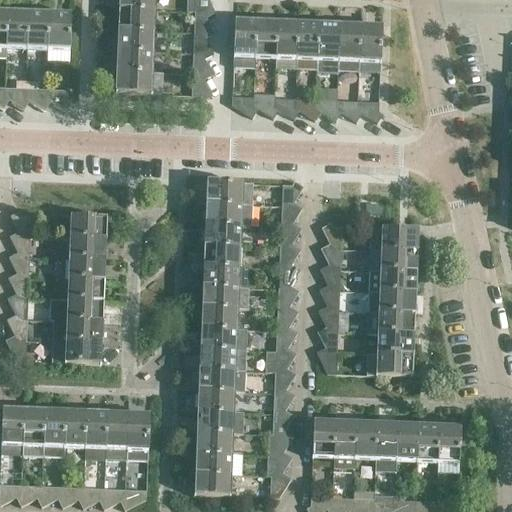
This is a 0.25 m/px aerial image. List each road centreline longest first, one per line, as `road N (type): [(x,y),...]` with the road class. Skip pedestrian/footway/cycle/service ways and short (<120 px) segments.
road 1 (unclassified): [(0,140),(451,159)]
road 2 (unclassified): [(506,412),(451,159)]
road 3 (unclassified): [(451,159),(422,6)]
